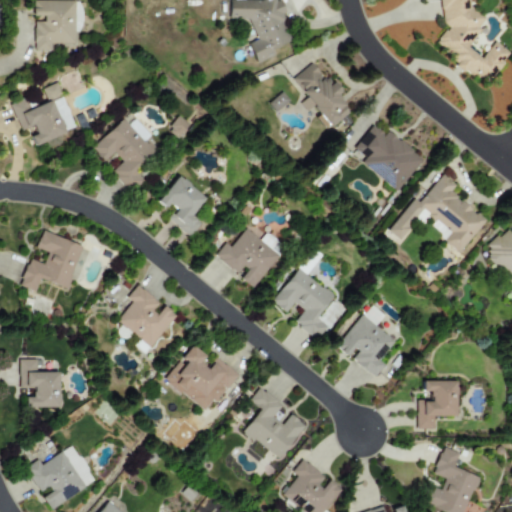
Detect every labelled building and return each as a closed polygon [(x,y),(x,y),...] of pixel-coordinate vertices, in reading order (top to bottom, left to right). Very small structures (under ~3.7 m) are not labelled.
[(72,0),(31,0),(31,16),(41,16),(41,22),(32,22),(32,51),(48,51),(48,43),(72,43),(72,0)] [(227,0),(227,20),(246,19),(255,40),(246,43),(254,63),(271,56),(271,49),(287,42),(280,30),(280,9),(275,0),(227,0)] [(437,0),(440,23),(445,27),(432,44),(450,57),(451,65),(461,73),(470,72),(471,70),(483,80),(489,79),(508,54),(492,42),(479,59),(465,48),(477,32),(476,26),(482,19),(467,8),(466,0),(437,0)] [(349,112),(325,77),(321,79),(310,64),(290,78),(304,98),(298,103),(304,112),(311,107),(326,128),(349,112)] [(39,89),(44,100),(58,94),(53,84),(39,89)] [(266,103),(273,112),(287,101),(279,92),(266,103)] [(71,128),(59,95),(50,99),(62,132),(71,128)] [(188,125),(175,116),(165,131),(178,140),(188,125)] [(88,148),(101,162),(111,153),(119,162),(108,172),(127,192),(140,181),(131,170),(157,147),(132,119),(126,125),(121,119),(88,148)] [(396,193),(421,161),(372,122),(351,149),(363,158),(359,163),(396,193)] [(483,219),(447,193),(452,185),(438,174),(416,203),(409,198),(385,232),(397,240),(418,212),(432,222),(426,229),(458,252),(483,219)] [(154,202),(163,209),(166,205),(172,210),(165,219),(187,237),(198,223),(188,215),(202,198),(175,176),(154,202)] [(250,289),(276,256),(242,229),(228,247),(222,243),(212,256),(237,276),(236,277),(250,289)] [(511,235),(511,236),(505,229),(481,248),(511,285),(511,235)] [(79,246),(39,231),(33,248),(47,253),(42,265),(26,259),(16,286),(33,292),(38,279),(63,289),(79,246)] [(258,242),(276,253),(281,245),(263,235),(258,242)] [(269,302),(283,313),(291,303),(300,310),(291,323),(314,340),(324,327),(314,319),(331,295),(294,268),(269,302)] [(173,315),(161,306),(155,314),(150,311),(156,302),(133,285),(124,298),(129,302),(113,322),(149,348),(173,315)] [(379,313),(368,307),(362,319),(374,324),(379,313)] [(371,378),(382,365),(376,361),(392,342),(359,314),(332,347),(346,358),(347,358),(371,378)] [(235,375),(214,358),(205,369),(198,363),(203,357),(189,346),(178,360),(162,380),(203,414),(235,375)] [(22,407),(55,408),(56,373),(33,372),(33,360),(16,359),(16,388),(29,389),(29,397),(22,397),(22,407)] [(413,429),(431,429),(431,416),(453,416),(453,381),(420,381),(420,392),(427,392),(427,401),(414,401),(413,429)] [(276,460),(302,425),(287,414),(279,425),(269,417),(278,405),(256,388),(246,401),(256,409),(239,432),(276,460)] [(92,482),(70,446),(38,466),(35,461),(22,469),(38,495),(48,510),(92,482)] [(439,511),(461,511),(475,477),(451,467),(456,453),(440,446),(429,474),(443,479),(438,490),(425,484),(418,503),(439,511)] [(278,494),(297,510),(295,511),(324,511),(322,510),(339,490),(325,478),(324,480),(300,459),(288,472),(294,477),(278,494)] [(95,511),(118,511),(105,501),(95,511)]
